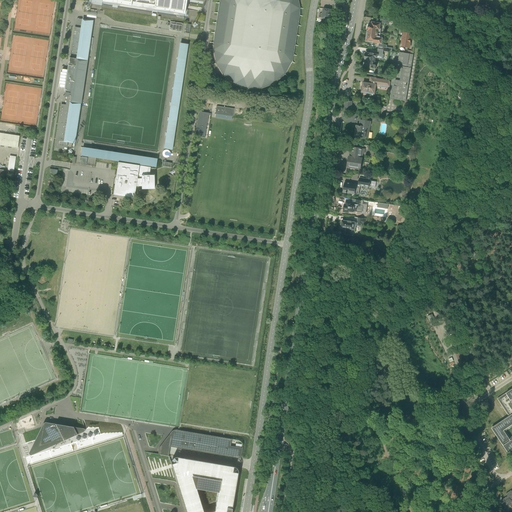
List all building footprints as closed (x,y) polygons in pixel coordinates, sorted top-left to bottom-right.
[(102,0),(102,3),(178,14),(184,15),(186,8),(186,0),(102,0)] [(217,24),(215,30),(215,33),(211,32),(211,33),(215,33),(214,43),(209,42),(209,43),(213,43),(213,50),(209,50),(213,50),(216,63),(212,65),(216,64),(223,75),(220,78),(223,76),(234,84),(232,88),(234,84),(247,88),(246,93),(247,89),(260,88),(261,92),(262,92),(261,88),(273,83),(276,87),(274,83),(284,74),(287,77),(284,74),(291,62),(295,64),(295,63),(291,62),(292,55),(296,56),(297,56),(292,55),(294,46),(298,46),(294,45),(295,36),(300,36),(295,35),(297,26),(301,26),(297,25),(298,16),(303,17),(303,16),(298,15),(299,9),(303,9),(303,8),(299,8),(297,0),(220,0),(220,3),(215,3),(220,4),(218,13),(214,13),(218,14),(217,23),(212,22),(212,23),(217,24)] [(319,18),(324,19),(329,19),(331,10),(323,9),(322,14),(320,14),(320,15),(319,15),(319,18)] [(77,57),(86,59),(87,53),(89,53),(89,50),(90,50),(92,38),(91,38),(91,34),(90,34),(91,24),(93,24),(93,21),(92,21),(92,22),(82,21),(81,28),(74,27),(71,54),(77,55),(78,50),(80,50),(79,57),(77,57)] [(170,23),(169,30),(181,32),(182,25),(182,24),(170,22),(170,23)] [(368,31),(368,32),(380,34),(381,29),(380,29),(381,24),(372,23),(372,24),(369,24),(368,28),(367,28),(367,29),(367,31),(368,31)] [(366,37),(365,41),(379,43),(378,50),(383,50),(386,51),(391,52),(392,49),(386,48),(387,46),(381,45),(381,44),(382,45),(383,38),(380,38),(380,37),(380,34),(368,32),(367,37),(366,37)] [(402,47),(409,48),(411,34),(403,33),(401,44),(403,45),(402,47)] [(188,45),(182,44),(181,44),(181,42),(180,42),(180,43),(178,56),(177,56),(176,59),(178,59),(176,71),(175,71),(174,74),(175,74),(174,86),(172,86),(172,89),(173,89),(171,103),(170,103),(169,106),(171,106),(169,118),(168,118),(167,121),(168,121),(166,133),(165,133),(165,136),(166,136),(164,149),(164,150),(165,151),(165,149),(172,150),(188,45)] [(366,56),(365,60),(376,61),(376,58),(377,58),(377,55),(382,56),(383,50),(378,50),(377,55),(376,55),(376,54),(370,53),(370,54),(368,54),(368,53),(367,53),(366,53),(365,54),(365,55),(366,56)] [(395,80),(394,87),(396,87),(395,94),(393,94),(392,99),(406,102),(413,55),(399,53),(397,64),(402,64),(400,81),(395,80)] [(376,61),(365,60),(364,65),(363,66),(364,67),(365,68),(366,68),(366,67),(368,68),(373,69),(374,68),(375,69),(376,66),(375,66),(376,61)] [(65,105),(61,104),(61,105),(56,134),(54,148),(67,150),(68,141),(74,142),(75,142),(76,139),(74,138),(75,134),(76,129),(77,129),(78,126),(76,126),(78,114),(79,115),(80,111),(78,111),(79,106),(74,105),(75,101),(79,102),(85,62),(84,62),(76,61),(75,66),(68,65),(67,70),(62,69),(62,72),(61,72),(60,73),(59,84),(60,84),(59,87),(64,88),(64,91),(67,92),(67,93),(65,92),(64,96),(67,97),(69,97),(67,105),(65,105)] [(363,83),(361,92),(366,93),(374,95),(375,87),(376,85),(389,87),(389,89),(390,87),(390,82),(389,81),(375,79),(370,78),(370,82),(370,84),(368,84),(369,83),(365,83),(363,83)] [(215,114),(232,117),(234,109),(216,106),(215,114)] [(194,136),(205,138),(208,113),(198,112),(197,120),(196,120),(195,124),(196,124),(194,136)] [(355,134),(354,136),(359,137),(364,138),(368,138),(369,132),(370,128),(371,122),(366,121),(361,120),(361,121),(360,121),(360,123),(360,124),(362,125),(361,127),(358,126),(356,126),(355,134)] [(0,133),(0,145),(17,148),(19,136),(0,133)] [(82,159),(157,171),(159,161),(83,148),(82,159)] [(351,158),(350,157),(348,157),(347,167),(360,169),(361,159),(361,153),(364,154),(364,150),(351,148),(350,154),(352,154),(351,158)] [(10,156),(7,171),(13,172),(16,157),(10,156)] [(113,195),(114,195),(115,195),(134,198),(134,187),(136,187),(141,187),(141,190),(154,189),(154,182),(154,176),(154,175),(149,175),(149,174),(150,168),(118,163),(117,170),(117,171),(116,178),(115,184),(113,195)] [(359,178),(358,185),(360,185),(360,186),(359,186),(360,187),(370,188),(370,187),(375,187),(376,182),(371,181),(371,180),(359,178)] [(346,185),(345,185),(345,184),(344,184),(343,193),(346,193),(346,194),(347,194),(347,193),(358,195),(360,187),(359,186),(360,186),(348,184),(348,183),(347,183),(346,183),(346,184),(346,185)] [(344,210),(343,212),(348,213),(349,211),(350,211),(350,212),(353,212),(354,212),(358,212),(358,213),(359,213),(362,213),(363,205),(361,204),(362,201),(356,200),(355,205),(346,203),(345,203),(344,206),(344,209),(344,210)] [(366,219),(360,218),(355,218),(357,219),(357,223),(351,222),(351,220),(346,220),(345,221),(342,221),(341,228),(346,229),(346,234),(351,235),(352,229),(355,230),(356,226),(361,227),(361,224),(366,225),(366,219)] [(56,261),(51,294),(59,295),(64,262),(56,261)] [(449,338),(463,372),(472,368),(462,342),(459,344),(456,335),(449,338)] [(466,342),(470,354),(474,352),(470,341),(466,342)] [(475,355),(471,356),(475,367),(480,365),(475,355)] [(511,388),(497,399),(508,415),(509,416),(491,428),(508,453),(511,450),(511,388)] [(65,426),(46,423),(44,424),(43,427),(41,438),(26,443),(21,445),(25,458),(91,438),(88,428),(84,429),(71,427),(69,428),(66,429),(65,426)] [(158,450),(158,451),(158,452),(158,453),(159,455),(168,456),(170,447),(240,459),(242,448),(230,446),(231,439),(223,438),(222,438),(209,436),(208,435),(186,432),(176,430),(175,430),(174,430),(173,431),(172,431),(171,432),(170,433),(169,435),(169,436),(164,442),(163,443),(159,448),(158,449),(158,450)] [(171,460),(171,461),(171,462),(171,463),(171,464),(172,468),(177,484),(178,486),(178,487),(178,488),(184,507),(185,511),(231,511),(238,474),(238,473),(238,472),(238,471),(237,470),(237,469),(236,468),(235,467),(234,467),(231,466),(177,457),(176,457),(175,457),(174,457),(173,458),(172,459),(171,460)] [(511,511),(511,492),(511,491),(506,494),(507,496),(503,499),(504,502),(502,504),(505,508),(503,510),(504,511),(511,511)]
